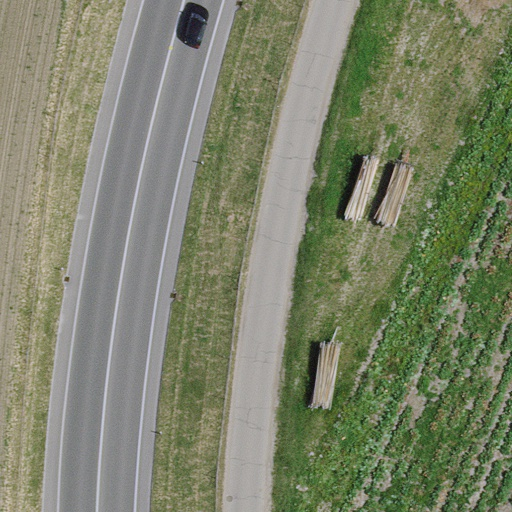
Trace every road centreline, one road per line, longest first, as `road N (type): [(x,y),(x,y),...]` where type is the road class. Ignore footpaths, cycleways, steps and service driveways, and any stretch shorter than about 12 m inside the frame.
road 1 (track): [(244,511),(269,216),(336,0)]
road 2 (trunk): [(183,0),(126,244),(96,511)]
